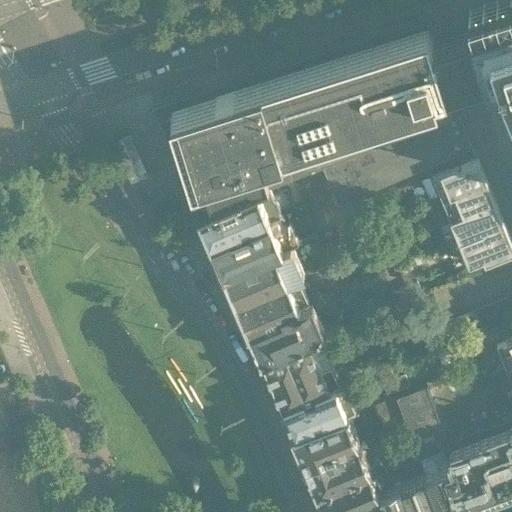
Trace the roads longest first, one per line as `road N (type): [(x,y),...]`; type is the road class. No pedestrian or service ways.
road 1 (residential): [(301,511),(220,346),(22,90)]
road 2 (secondary): [(22,90),(325,0)]
road 3 (residential): [(0,243),(113,511)]
road 4 (residential): [(438,0),(511,193)]
